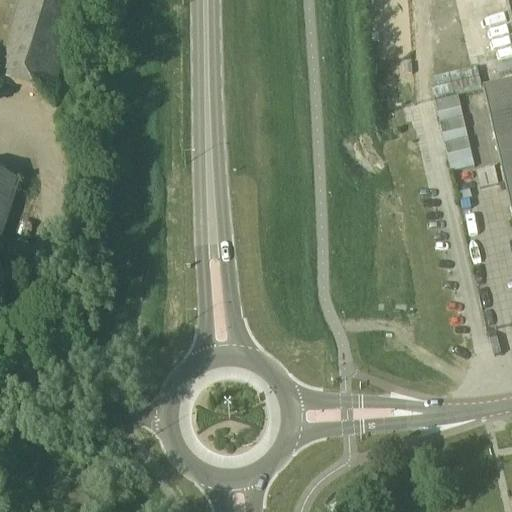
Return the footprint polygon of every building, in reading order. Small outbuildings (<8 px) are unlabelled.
[(0,0),(0,83),(53,101),(84,0),(0,0)] [(511,218),(511,85),(483,92),(511,218)] [(461,110),(459,100),(434,105),(437,115),(461,110)] [(439,126),(442,137),(466,131),(463,121),(439,126)] [(471,152),(468,140),(444,146),(446,158),(471,152)] [(0,258),(0,248),(20,183),(0,176),(0,266),(3,259),(0,258)]
